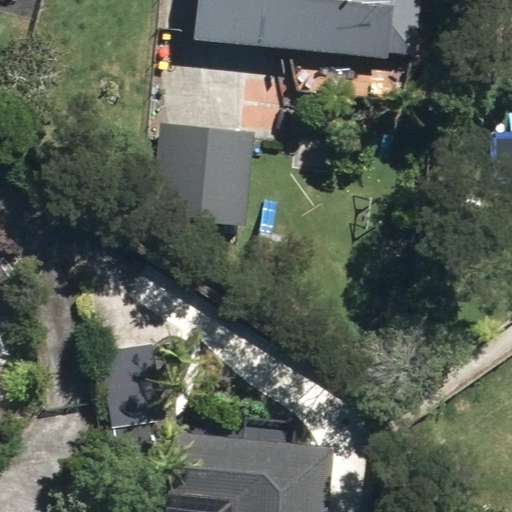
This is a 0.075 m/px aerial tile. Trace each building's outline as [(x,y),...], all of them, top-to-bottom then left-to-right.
[(204,0),(201,41),(396,57),(396,51),(426,53),(430,0),(204,0)] [(467,88),(469,119),(502,118),(500,86),(467,88)] [(158,218),(249,224),(257,130),(166,124),(158,218)] [(108,350),(121,481),(159,477),(153,420),(163,419),(156,345),(108,350)] [(334,511),(339,446),(179,435),(175,499),(235,503),(234,511),(334,511)]
